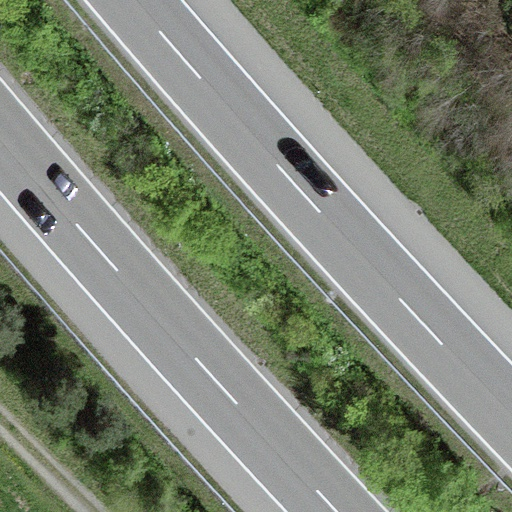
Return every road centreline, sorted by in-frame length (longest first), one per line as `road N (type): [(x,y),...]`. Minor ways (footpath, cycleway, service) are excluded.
road 1 (motorway): [(511,417),(132,0)]
road 2 (motorway): [(0,135),(336,511)]
road 3 (track): [(0,417),(94,511)]
